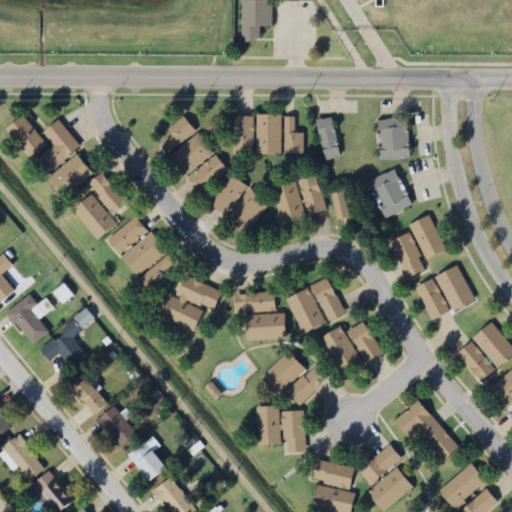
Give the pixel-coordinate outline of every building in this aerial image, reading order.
[(242,0),(242,34),(260,34),(260,19),(274,19),(274,0),(242,0)] [(257,153),(281,153),(281,115),(257,115),(257,153)] [(5,131),(32,159),(48,144),(21,116),(5,131)] [(234,153),(253,153),(253,116),(234,116),(234,153)] [(284,153),(304,153),(304,133),(295,133),(295,116),(284,116),(284,153)] [(160,147),(167,156),(196,132),(184,117),(168,130),(173,137),(160,147)] [(322,160),(339,158),(332,117),(316,120),(322,160)] [(409,158),(405,118),(377,120),(381,161),(409,158)] [(81,146),(57,120),(43,134),(53,145),(38,159),(51,173),(81,146)] [(213,155),(200,135),(168,156),(182,176),(213,155)] [(227,170),(214,155),(187,180),(199,194),(227,170)] [(63,199),(93,175),(77,156),(47,179),(63,199)] [(411,207),(395,170),(368,182),(384,219),(411,207)] [(88,185),(113,216),(128,204),(102,173),(88,185)] [(298,181),(309,216),(327,211),(315,175),(298,181)] [(209,203),(222,215),(247,188),(234,176),(209,203)] [(282,227),(305,221),(295,182),(272,188),(282,227)] [(246,235),(269,203),(250,189),(227,221),(246,235)] [(337,220),(350,217),(344,192),(331,195),(337,220)] [(117,224),(91,195),(72,212),(98,241),(117,224)] [(409,226),(426,260),(446,250),(429,216),(409,226)] [(106,242),(118,257),(148,233),(136,218),(106,242)] [(426,270),(409,233),(389,243),(406,279),(426,270)] [(162,274),(175,264),(151,234),(122,259),(152,294),(168,281),(162,274)] [(2,275),(12,267),(4,256),(0,258),(0,302),(14,292),(2,275)] [(452,311),(474,301),(458,266),(435,277),(452,311)] [(195,331),(204,309),(213,313),(222,292),(180,274),(162,318),(195,331)] [(345,314),(327,278),(311,287),(329,322),(345,314)] [(432,321),(449,311),(432,279),(415,289),(432,321)] [(54,294),(63,304),(73,296),(63,285),(54,294)] [(325,323),(307,289),(286,300),(304,334),(325,323)] [(235,294),(235,312),(275,312),(275,294),(235,294)] [(6,314),(33,347),(49,334),(39,321),(54,309),(46,299),(38,306),(29,295),(6,314)] [(246,315),(246,340),(285,340),(285,315),(246,315)] [(48,362),(60,353),(72,369),(87,357),(72,338),(81,331),(74,323),(39,349),(48,362)] [(369,364),(383,353),(361,323),(347,334),(369,364)] [(472,340),(499,368),(511,354),(511,345),(490,323),(472,340)] [(321,337),(336,372),(358,362),(343,327),(321,337)] [(456,355),(481,383),(496,369),(470,342),(456,355)] [(278,397),(305,370),(287,352),(260,379),(278,397)] [(300,406),(327,378),(314,365),(287,393),(300,406)] [(511,368),(490,392),(509,408),(511,405),(511,368)] [(107,404),(85,377),(71,389),(93,415),(107,404)] [(458,448),(418,401),(394,422),(408,438),(416,431),(443,461),(458,448)] [(120,448),(136,435),(114,406),(97,419),(120,448)] [(257,407),(257,446),(279,446),(279,407),(257,407)] [(0,436),(12,427),(0,411),(0,436)] [(283,412),(283,453),(304,453),(304,412),(283,412)] [(2,450),(27,484),(45,471),(20,437),(2,450)] [(166,470),(153,452),(159,447),(152,437),(128,455),(149,483),(166,470)] [(359,472),(372,486),(402,460),(389,446),(359,472)] [(328,511),(351,511),(355,494),(349,493),(354,469),(314,460),(310,482),(317,484),(312,509),(328,511)] [(487,483),(470,464),(439,493),(456,511),(487,483)] [(382,511),(413,489),(397,469),(367,493),(381,511),(382,511)] [(32,487),(54,511),(60,511),(74,500),(49,472),(32,487)] [(194,511),(196,511),(171,478),(154,491),(170,511),(194,511)] [(487,511),(498,503),(486,489),(460,511),(487,511)]
